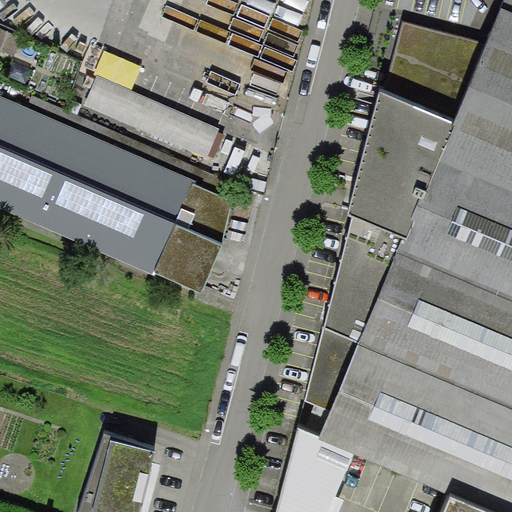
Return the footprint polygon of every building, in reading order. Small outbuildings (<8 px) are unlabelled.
[(116,53),(136,0),(109,0),(95,43),(116,53)] [(511,0),(504,0),(482,52),(400,18),(304,398),(331,410),(322,429),(450,483),(511,509),(511,0)] [(98,77),(87,102),(205,154),(216,129),(98,77)] [(0,200),(198,286),(236,200),(0,97),(0,200)] [(135,511),(157,446),(105,429),(77,511),(135,511)] [(511,511),(511,509),(450,483),(437,511),(511,511)]
